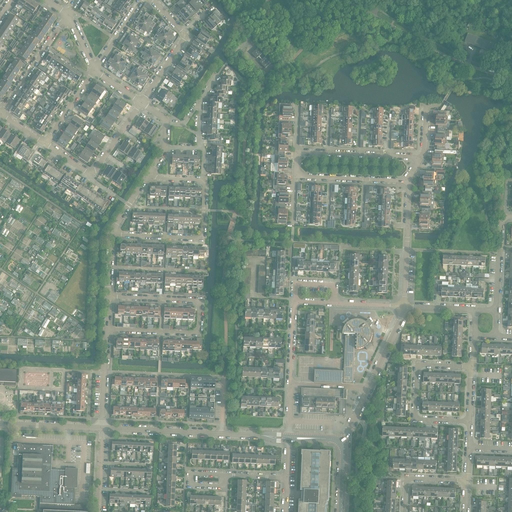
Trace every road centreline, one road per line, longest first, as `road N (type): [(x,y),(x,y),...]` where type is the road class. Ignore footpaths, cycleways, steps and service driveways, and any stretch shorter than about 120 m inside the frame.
road 1 (residential): [(106,329),(198,328),(197,300),(108,296)]
road 2 (residential): [(468,421),(414,419),(415,364),(471,367)]
road 3 (residential): [(340,442),(404,306)]
road 4 (residential): [(203,180),(202,238),(111,235)]
road 5 (residential): [(288,438),(294,301)]
road 6 (residential): [(404,306),(408,180)]
road 7 (residential): [(101,429),(222,434)]
